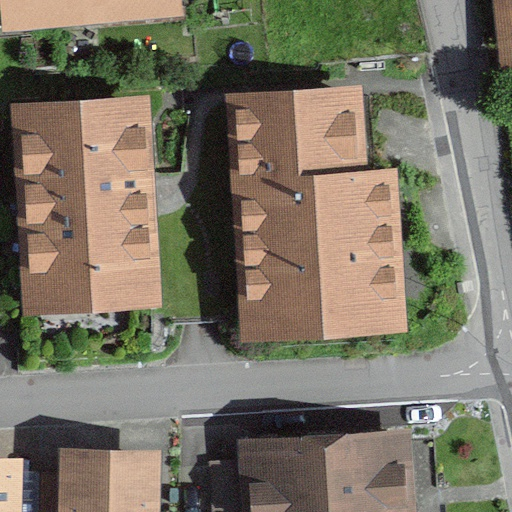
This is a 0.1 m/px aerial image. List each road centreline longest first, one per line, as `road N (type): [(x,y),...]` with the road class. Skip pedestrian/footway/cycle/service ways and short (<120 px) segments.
road 1 (residential): [(511,373),(489,367),(0,392)]
road 2 (residential): [(448,0),(511,311)]
